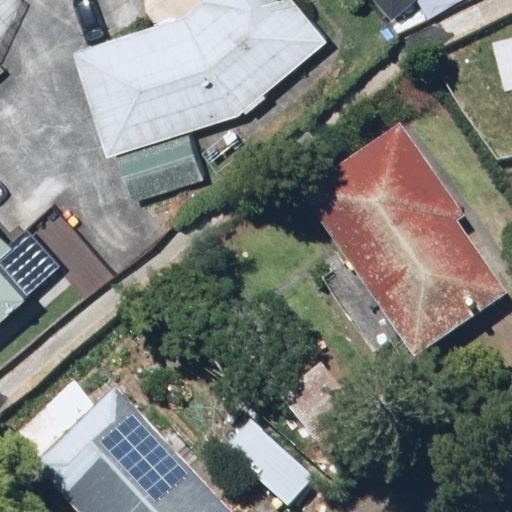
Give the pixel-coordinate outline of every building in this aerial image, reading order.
[(328,42),(291,0),(192,0),(199,8),(177,26),(47,63),(76,163),(244,115),(328,42)] [(194,139),(116,164),(129,204),(207,179),(194,139)] [(503,303),(410,142),(304,203),(397,364),(503,303)] [(0,314),(18,296),(0,279),(0,314)] [(364,433),(318,374),(277,406),(323,466),(364,433)] [(73,392),(10,453),(63,511),(221,511),(111,399),(95,415),(73,392)] [(291,511),(316,483),(244,422),(217,454),(285,511),(291,511)]
